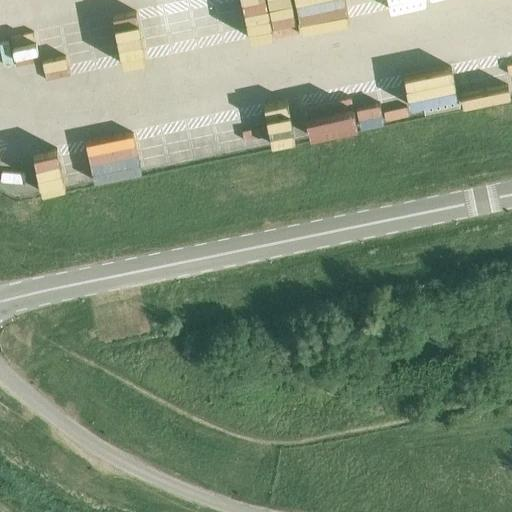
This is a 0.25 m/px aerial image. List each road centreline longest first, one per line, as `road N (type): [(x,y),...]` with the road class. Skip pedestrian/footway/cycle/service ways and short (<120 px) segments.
road 1 (unclassified): [(0,302),(511,195)]
road 2 (track): [(511,399),(275,440),(221,427),(15,333)]
road 3 (unclassified): [(261,511),(123,463),(0,368)]
